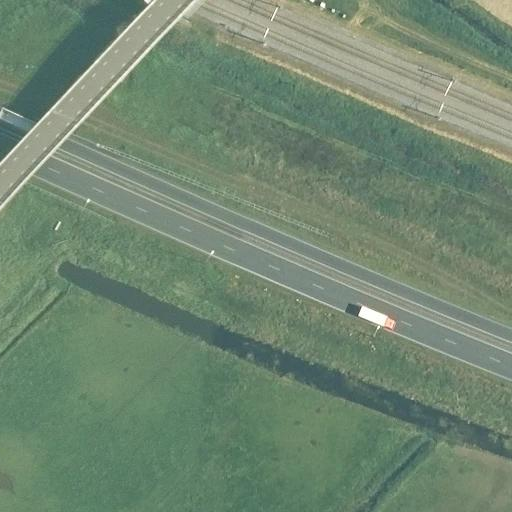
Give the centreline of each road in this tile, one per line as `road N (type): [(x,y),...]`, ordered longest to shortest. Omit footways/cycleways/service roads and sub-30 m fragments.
road 1 (trunk): [(511,335),(0,114)]
road 2 (trunk): [(0,144),(511,363)]
road 3 (tertiary): [(0,184),(175,0)]
